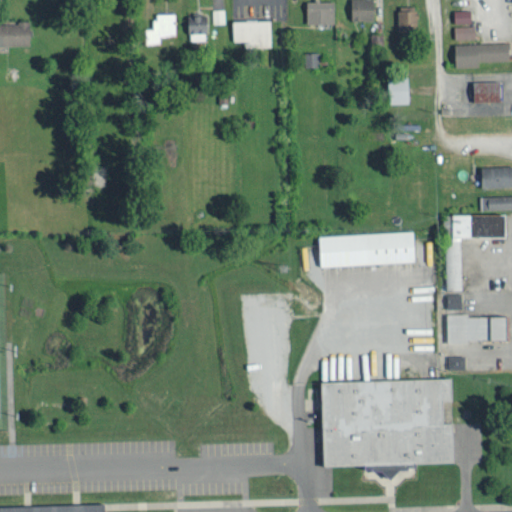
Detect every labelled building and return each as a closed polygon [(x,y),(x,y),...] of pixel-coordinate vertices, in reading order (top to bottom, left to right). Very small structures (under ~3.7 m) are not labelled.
[(334,0),(306,0),(306,21),(334,21),(334,0)] [(374,0),(350,0),(351,19),(375,18),(374,0)] [(399,30),(419,29),(418,3),(398,4),(399,30)] [(212,22),(224,22),(224,8),(212,8),(212,22)] [(472,20),(471,8),(454,8),(455,21),(472,20)] [(147,43),(161,42),(161,35),(177,35),(176,11),(155,11),(155,26),(146,27),(147,43)] [(188,38),(208,39),(208,13),(188,13),(188,38)] [(270,18),(232,18),(232,40),(243,40),(243,46),(270,46),(270,18)] [(0,42),(31,43),(31,20),(0,19),(0,42)] [(475,36),(475,23),(454,24),(455,37),(475,36)] [(479,64),(479,59),(510,58),(509,40),(454,41),(454,65),(479,64)] [(318,51),(307,51),(307,64),(319,64),(318,51)] [(411,101),(410,75),(390,75),(391,101),(411,101)] [(474,100),(502,99),(501,78),(473,79),(474,100)] [(511,184),(511,163),(482,164),(483,185),(511,184)] [(481,208),(511,206),(511,193),(480,194),(481,208)] [(462,287),(461,234),(508,234),(508,212),(453,212),(453,217),(445,217),(446,287),(462,287)] [(417,260),(416,229),(321,233),(322,264),(417,260)] [(462,306),(462,291),(447,292),(447,307),(462,306)] [(509,338),(509,313),(447,313),(447,339),(509,338)] [(465,367),(465,355),(450,355),(451,367),(465,367)] [(321,469),(319,383),(449,382),(453,467),(321,469)] [(0,511),(106,511),(107,502),(0,503),(0,511)]
